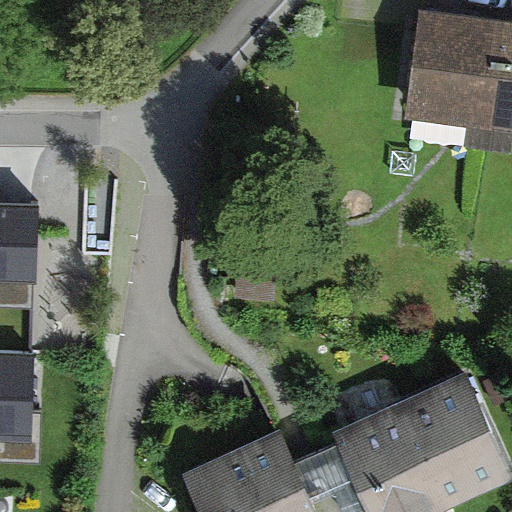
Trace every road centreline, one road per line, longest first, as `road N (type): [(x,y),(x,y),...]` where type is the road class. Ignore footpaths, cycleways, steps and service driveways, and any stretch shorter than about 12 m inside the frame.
road 1 (residential): [(165,126),(115,511)]
road 2 (residential): [(272,0),(205,69),(165,126)]
road 3 (residential): [(165,126),(0,126)]
